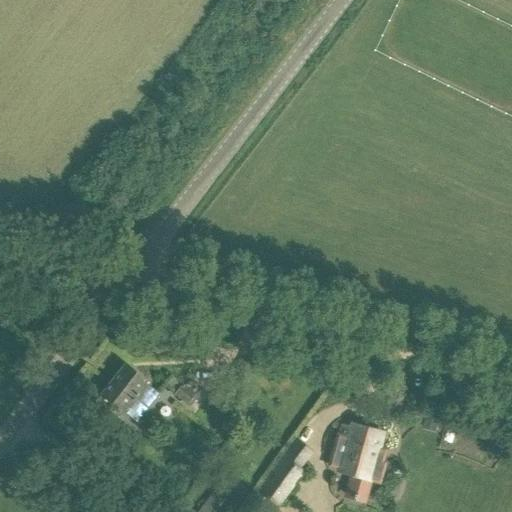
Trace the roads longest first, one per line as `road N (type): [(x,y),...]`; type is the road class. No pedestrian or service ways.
road 1 (unclassified): [(0,445),(343,0)]
road 2 (track): [(511,382),(128,279)]
